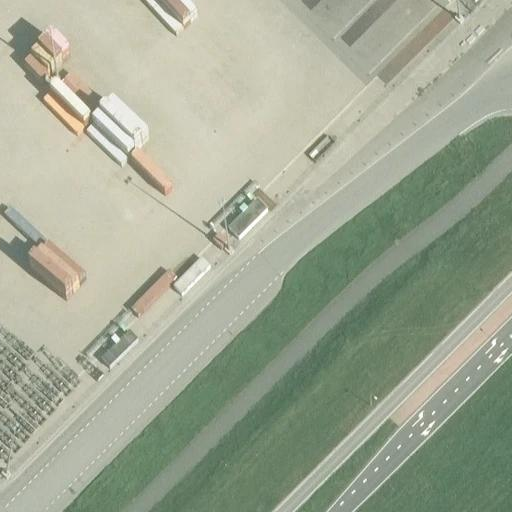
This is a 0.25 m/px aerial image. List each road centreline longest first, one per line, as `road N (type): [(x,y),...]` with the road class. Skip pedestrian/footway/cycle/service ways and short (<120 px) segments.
road 1 (unclassified): [(499,81),(269,263),(16,511)]
road 2 (tertiary): [(511,284),(286,511)]
road 3 (tertiary): [(336,511),(511,335)]
